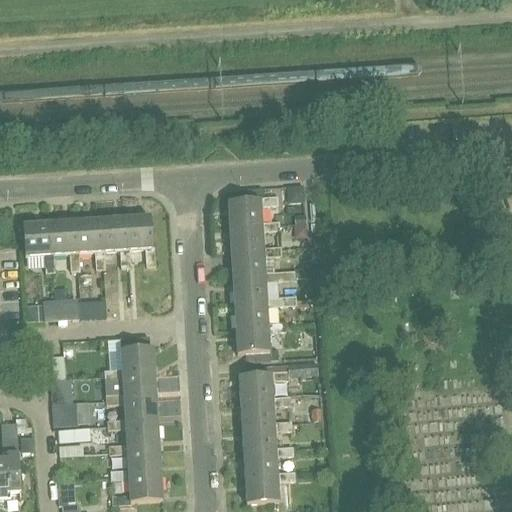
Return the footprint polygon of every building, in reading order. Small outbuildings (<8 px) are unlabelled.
[(286,189),(288,207),(305,205),(303,188),(286,189)] [(261,229),(261,226),(260,210),(277,209),(277,199),(259,200),(259,202),(227,204),(228,231),(261,229)] [(295,219),(296,227),(306,226),(307,226),(306,217),(295,219)] [(149,220),(123,222),(125,254),(129,254),(144,253),(145,270),(155,270),(154,251),(151,251),(149,220)] [(123,222),(98,224),(100,256),(103,256),(120,255),(121,272),(130,272),(129,254),(125,254),(123,222)] [(98,224),(74,225),(76,257),(78,257),(94,256),(95,274),(104,273),(103,256),(100,256),(98,224)] [(74,225),(49,226),(51,259),(53,259),(69,258),(70,275),(79,275),(78,257),(76,257),(74,225)] [(228,231),(230,256),(263,254),(263,251),(262,235),(279,234),(278,225),(261,226),(261,229),(228,231)] [(44,277),(52,277),(54,277),(53,259),(51,259),(49,226),(23,228),(25,261),(43,260),(44,277)] [(306,226),(296,227),(293,227),(294,235),(299,241),(307,240),(306,226)] [(230,256),(232,281),(265,279),(264,276),(263,261),(281,259),(280,250),(263,251),(263,254),(230,256)] [(232,281),(233,306),(266,303),(266,301),(265,285),(282,284),(295,284),(295,277),(294,277),(294,274),(282,275),(264,276),(265,279),(232,281)] [(148,315),(148,299),(134,299),(135,316),(148,315)] [(233,306),(235,331),(268,328),(268,326),(267,311),(297,309),(296,299),(283,300),(266,301),(266,303),(233,306)] [(56,303),(57,306),(58,324),(79,323),(78,302),(56,303)] [(27,325),(44,324),(43,307),(26,308),(27,325)] [(96,322),(107,322),(106,311),(100,311),(100,316),(96,316),(96,322)] [(285,334),(285,327),(285,325),(268,326),(268,328),(235,331),(237,357),(270,355),(269,353),(268,336),(285,334)] [(104,374),(104,381),(104,383),(122,382),(122,380),(154,378),(153,352),(120,354),(122,373),(104,374)] [(277,352),(269,353),(270,355),(270,364),(278,363),(277,352)] [(53,383),(60,383),(66,382),(64,359),(52,359),(53,383)] [(298,367),(299,379),(317,379),(316,366),(298,367)] [(272,403),(272,400),(271,385),(288,384),(287,374),(270,376),(270,377),(238,380),(239,406),(272,403)] [(156,403),(154,378),(122,380),(122,382),(123,398),(105,399),(106,408),(123,407),(123,405),(156,403)] [(50,384),(52,408),(72,407),(70,382),(65,383),(52,384),(50,384)] [(239,406),(241,430),(274,428),(274,426),(272,410),(289,409),(289,399),(272,400),(272,403),(239,406)] [(157,427),(156,403),(123,405),(123,407),(124,424),(107,425),(107,434),(125,432),(125,429),(157,427)] [(88,410),(85,411),(77,411),(78,428),(89,427),(88,410)] [(15,422),(16,437),(31,435),(31,430),(27,431),(26,421),(15,422)] [(241,430),(243,455),(275,453),(275,451),(274,435),(291,434),(290,425),(274,426),(274,428),(241,430)] [(159,452),(157,427),(125,429),(125,432),(126,448),(108,449),(109,458),(126,457),(126,454),(159,452)] [(91,443),(89,431),(58,433),(59,446),(91,443)] [(3,462),(0,461),(0,502),(20,501),(16,447),(2,448),(3,462)] [(59,449),(60,458),(83,457),(83,448),(59,449)] [(243,455),(244,480),(277,478),(276,476),(275,460),(292,459),(292,450),(275,451),(275,453),(243,455)] [(160,477),(159,452),(126,454),(126,457),(127,474),(110,475),(110,484),(128,483),(128,479),(160,477)] [(277,485),(294,484),(293,475),(276,476),(277,478),(244,480),(246,506),(278,504),(277,485)] [(162,503),(160,477),(128,479),(128,483),(129,499),(111,500),(112,509),(131,508),(130,505),(162,503)] [(58,499),(59,509),(75,508),(74,497),(58,499)]
